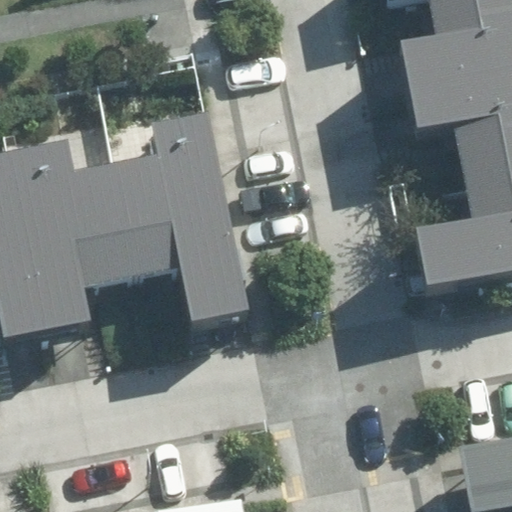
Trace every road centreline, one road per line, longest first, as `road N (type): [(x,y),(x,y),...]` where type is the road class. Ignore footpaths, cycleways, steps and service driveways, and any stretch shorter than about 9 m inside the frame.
road 1 (residential): [(294,0),(371,365)]
road 2 (residential): [(0,438),(305,378)]
road 3 (residential): [(371,365),(511,339)]
road 4 (residential): [(305,378),(330,511)]
